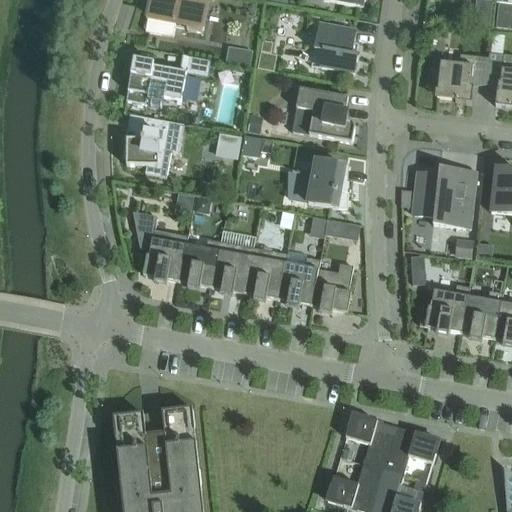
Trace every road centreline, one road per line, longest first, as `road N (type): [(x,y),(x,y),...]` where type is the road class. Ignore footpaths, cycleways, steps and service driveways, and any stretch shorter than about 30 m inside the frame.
road 1 (residential): [(97,327),(111,290),(95,228),(88,120),(114,0)]
road 2 (residential): [(383,379),(97,327)]
road 3 (residential): [(383,379),(380,121)]
road 4 (residential): [(62,511),(97,327)]
road 5 (residential): [(511,135),(380,121)]
road 6 (residential): [(511,403),(383,379)]
road 7 (residential): [(380,121),(396,0)]
